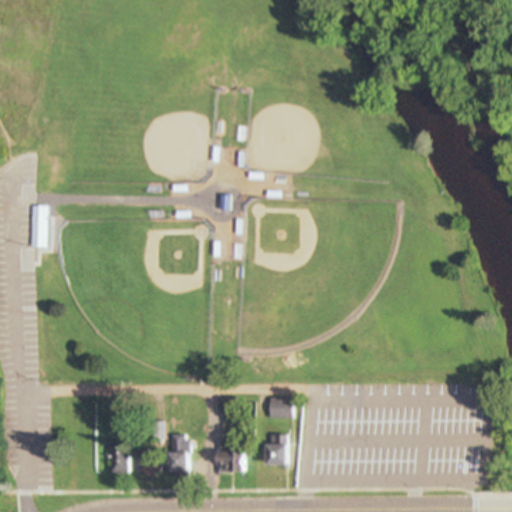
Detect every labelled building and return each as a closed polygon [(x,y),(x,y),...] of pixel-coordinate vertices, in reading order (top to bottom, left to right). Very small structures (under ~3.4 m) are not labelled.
[(54,249),(54,206),(37,206),(37,249),(54,249)] [(167,455),(161,455),(161,475),(186,475),(186,437),(167,437),(167,455)] [(260,468),(284,468),(284,438),(268,438),(268,447),(260,447),(260,468)] [(155,452),(133,452),(133,477),(155,477),(155,452)] [(213,455),(213,474),(241,474),(241,455),(213,455)]
